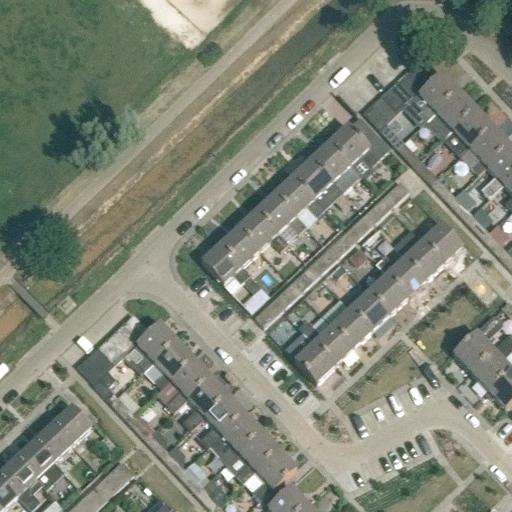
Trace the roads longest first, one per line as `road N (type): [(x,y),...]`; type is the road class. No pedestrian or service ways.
road 1 (residential): [(511,475),(451,411),(335,464),(141,263)]
road 2 (residential): [(141,263),(388,19),(423,12),(511,75)]
road 3 (unclassified): [(0,278),(287,0)]
road 4 (residential): [(0,399),(141,263)]
